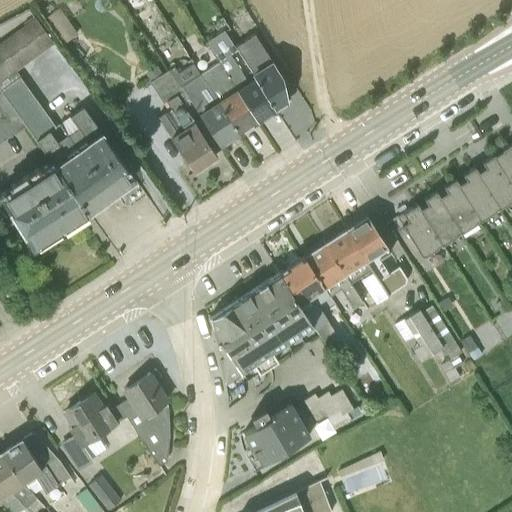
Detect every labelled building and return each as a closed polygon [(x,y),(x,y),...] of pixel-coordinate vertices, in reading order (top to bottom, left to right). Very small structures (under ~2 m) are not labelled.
[(46,16),(64,42),(77,33),(58,7),(46,16)] [(50,160),(87,211),(133,178),(102,133),(103,132),(101,130),(99,131),(82,106),(59,123),(67,134),(57,142),(50,133),(57,128),(16,71),(53,44),(34,17),(0,41),(0,89),(26,126),(50,160)] [(206,40),(218,60),(256,119),(263,115),(267,116),(272,112),(273,109),(274,108),(254,76),(247,81),(229,53),(235,49),(222,30),(206,40)] [(234,46),(274,108),(275,107),(279,108),(285,105),(285,101),(286,100),(281,76),(253,33),(234,46)] [(200,72),(237,131),(239,130),(243,132),(248,128),(248,124),(256,119),(218,60),(200,72)] [(168,69),(182,90),(218,144),(226,139),(230,140),(235,136),(235,133),(237,131),(200,72),(197,74),(190,64),(177,73),(172,66),(168,69)] [(170,108),(157,116),(192,170),(195,168),(198,169),(206,165),(206,161),(215,155),(175,95),(182,90),(168,69),(160,74),(156,66),(143,74),(148,82),(149,81),(162,103),(166,101),(170,108)] [(0,142),(26,126),(0,89),(0,142)] [(501,150),(494,155),(511,185),(511,141),(501,149),(501,150)] [(477,171),(499,207),(511,198),(511,185),(494,155),(493,154),(481,162),(484,167),(477,171)] [(0,192),(0,196),(32,246),(47,236),(50,241),(72,226),(70,222),(87,211),(50,160),(0,192)] [(458,183),(480,218),(499,207),(477,171),(474,166),(462,174),(465,179),(458,183)] [(439,196),(461,231),(480,218),(458,183),(455,178),(442,186),(446,191),(439,196)] [(419,208),(442,243),(461,231),(439,196),(435,191),(423,198),(426,203),(419,208)] [(419,208),(416,203),(396,216),(421,256),(442,243),(419,208)] [(387,293),(405,282),(406,277),(398,265),(388,272),(379,258),(389,251),(366,216),(345,229),(387,293)] [(387,293),(345,229),(323,243),(349,283),(361,275),(363,279),(361,280),(375,302),(387,293)] [(349,283),(323,243),(302,255),(328,295),(340,287),(352,307),(361,302),(349,283)] [(328,295),(302,255),(300,257),(295,256),(288,261),(287,265),(278,271),(310,323),(329,354),(343,345),(326,320),(327,320),(317,303),(328,296),(328,295)] [(310,323),(278,271),(268,277),(267,276),(257,282),(258,283),(241,294),(240,293),(231,299),(233,300),(221,308),(220,306),(209,313),(210,314),(209,315),(223,380),(239,370),(239,369),(252,360),(258,371),(276,359),(270,349),(310,323)] [(431,304),(421,311),(446,353),(449,358),(453,366),(462,362),(456,353),(461,351),(431,304)] [(438,358),(446,353),(421,311),(418,307),(393,323),(403,339),(412,334),(418,344),(410,349),(417,360),(433,350),(438,358)] [(453,366),(449,358),(440,364),(449,381),(458,375),(453,366)] [(125,414),(131,422),(166,399),(153,379),(159,375),(154,367),(122,387),(128,396),(118,402),(125,414)] [(314,392),(302,399),(314,419),(324,413),(327,417),(338,410),(341,415),(352,407),(341,388),(330,394),(327,390),(317,397),(314,392)] [(92,458),(82,443),(125,414),(118,402),(110,406),(106,399),(99,403),(91,391),(63,409),(72,422),(67,425),(71,432),(59,440),(77,468),(92,458)] [(167,435),(166,403),(133,425),(158,463),(166,458),(167,435)] [(308,434),(291,403),(269,415),(264,407),(250,416),(254,424),(242,431),(250,444),(260,462),(308,434)] [(32,429),(0,450),(20,481),(30,492),(41,485),(44,491),(69,474),(59,459),(32,429)] [(252,466),(260,462),(250,444),(242,448),(252,466)] [(0,501),(1,500),(9,511),(13,511),(26,503),(35,511),(43,506),(30,492),(20,481),(0,450),(0,501)] [(379,451),(337,469),(340,476),(382,459),(379,451)] [(100,473),(86,483),(105,509),(119,500),(100,473)] [(323,511),(330,510),(318,478),(246,511),(323,511)] [(104,511),(85,486),(75,494),(89,511),(104,511)]
